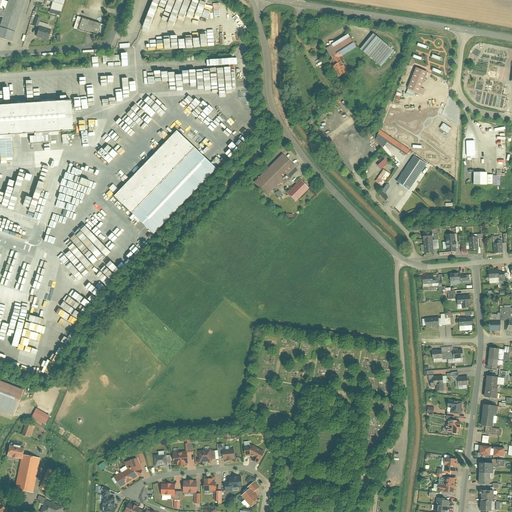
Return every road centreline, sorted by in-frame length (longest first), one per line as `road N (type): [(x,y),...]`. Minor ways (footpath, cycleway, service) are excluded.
road 1 (track): [(279,128),(125,283),(44,389),(27,396),(0,428)]
road 2 (residential): [(258,0),(279,128),(392,254),(415,262)]
road 3 (residential): [(264,511),(268,484),(239,467),(168,474),(137,487),(137,500),(164,511)]
road 4 (residential): [(480,340),(460,511)]
road 5 (unclassified): [(458,28),(298,4)]
road 6 (unclassified): [(124,0),(102,46),(0,53)]
road 7 (residential): [(458,28),(453,81),(461,102),(511,118)]
